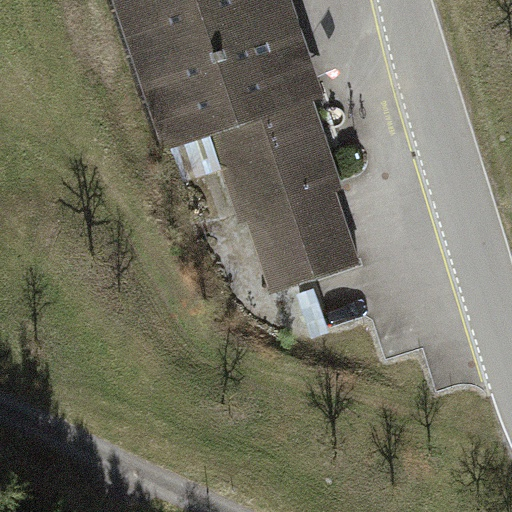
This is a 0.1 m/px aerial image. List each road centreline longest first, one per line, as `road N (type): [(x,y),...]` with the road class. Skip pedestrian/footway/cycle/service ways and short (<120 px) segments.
road 1 (unclassified): [(408,0),(511,351)]
road 2 (track): [(0,407),(219,511)]
